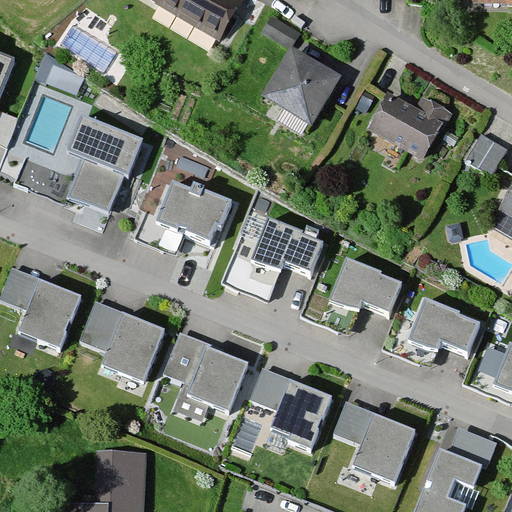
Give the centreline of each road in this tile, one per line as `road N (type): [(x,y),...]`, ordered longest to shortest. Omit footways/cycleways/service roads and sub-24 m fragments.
road 1 (residential): [(0,225),(511,430)]
road 2 (residential): [(511,110),(340,12)]
